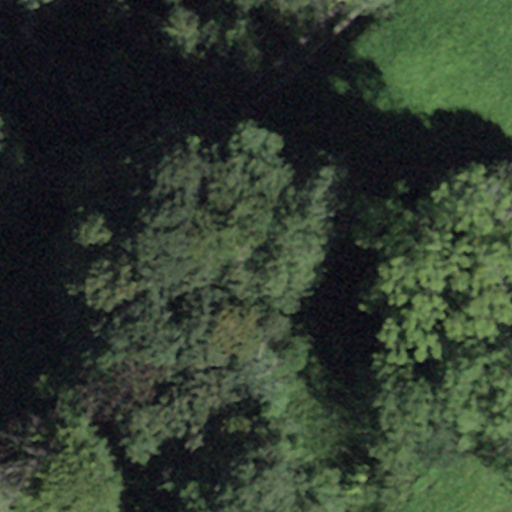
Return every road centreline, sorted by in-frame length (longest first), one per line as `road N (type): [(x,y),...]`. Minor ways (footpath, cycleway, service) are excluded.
road 1 (track): [(0,186),(244,98),(362,0)]
road 2 (track): [(167,124),(328,165),(414,174),(511,168)]
